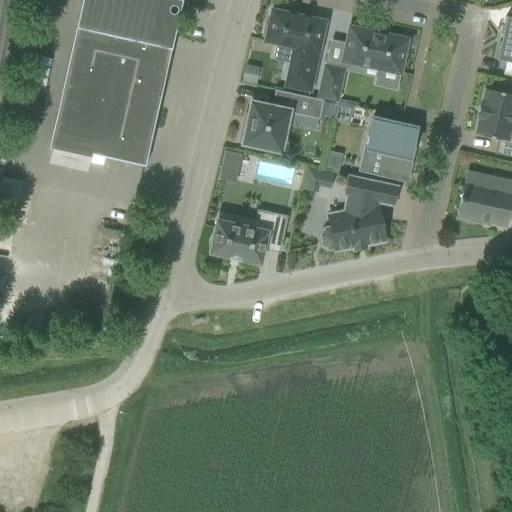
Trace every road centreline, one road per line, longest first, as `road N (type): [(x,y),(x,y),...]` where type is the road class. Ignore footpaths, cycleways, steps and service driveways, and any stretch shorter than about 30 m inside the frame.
road 1 (residential): [(374,0),(472,22),(421,262)]
road 2 (unknown): [(189,209),(82,193),(71,181),(66,161),(98,0)]
road 3 (residential): [(167,299),(242,0)]
road 4 (residential): [(167,299),(208,303),(421,262)]
